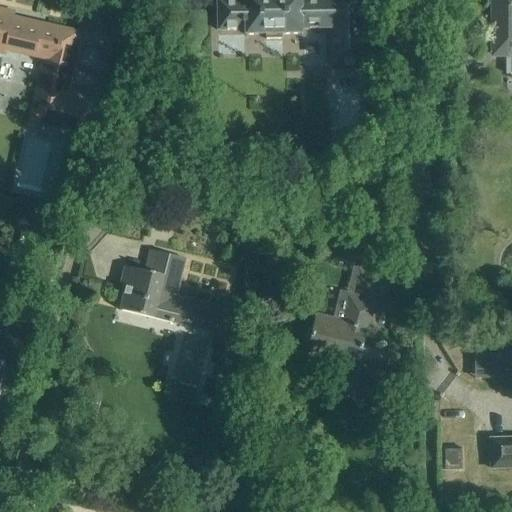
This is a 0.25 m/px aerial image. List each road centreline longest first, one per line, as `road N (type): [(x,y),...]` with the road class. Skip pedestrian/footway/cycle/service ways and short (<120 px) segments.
road 1 (residential): [(22,467),(130,0)]
road 2 (residential): [(456,393),(432,362),(426,196),(426,130),(455,0)]
